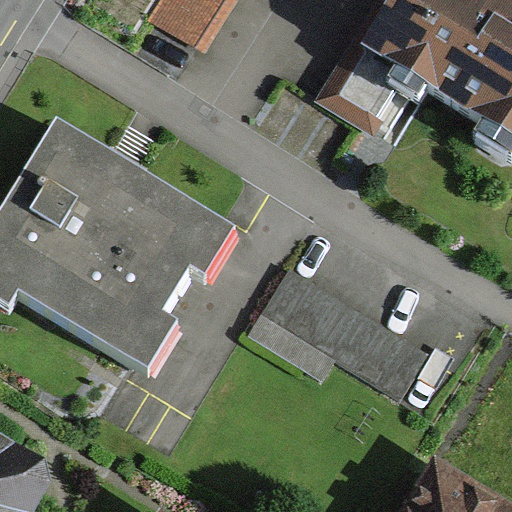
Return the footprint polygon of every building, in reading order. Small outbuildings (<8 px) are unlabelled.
[(173,0),(158,24),(202,52),(235,0),(173,0)] [(511,0),(391,0),(329,101),(384,134),(410,91),(511,153),(511,0)] [(59,136),(0,234),(0,317),(9,323),(19,307),(149,385),(181,332),(169,325),(192,286),(203,292),(234,240),(59,136)] [(431,357),(292,275),(266,318),(405,401),(431,357)] [(0,511),(16,511),(8,464),(0,458),(0,511)] [(492,511),(434,477),(412,511),(492,511)]
